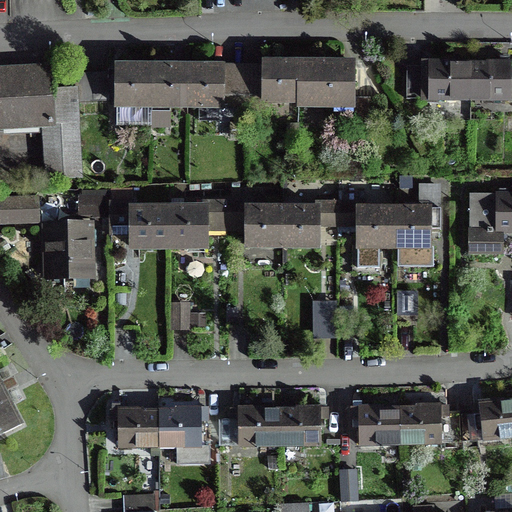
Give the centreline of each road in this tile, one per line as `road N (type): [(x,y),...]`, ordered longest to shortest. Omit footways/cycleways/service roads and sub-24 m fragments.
road 1 (residential): [(511,31),(0,39)]
road 2 (residential): [(511,362),(54,374)]
